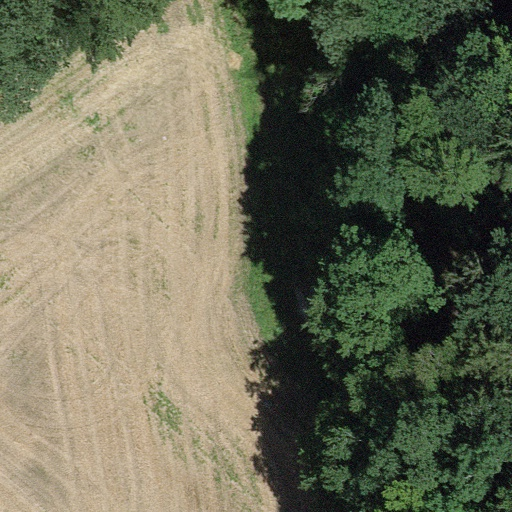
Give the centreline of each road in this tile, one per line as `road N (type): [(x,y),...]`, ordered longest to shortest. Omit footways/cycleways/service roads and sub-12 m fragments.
road 1 (track): [(425,112),(343,318),(374,511)]
road 2 (track): [(343,318),(284,225),(279,63),(267,0)]
